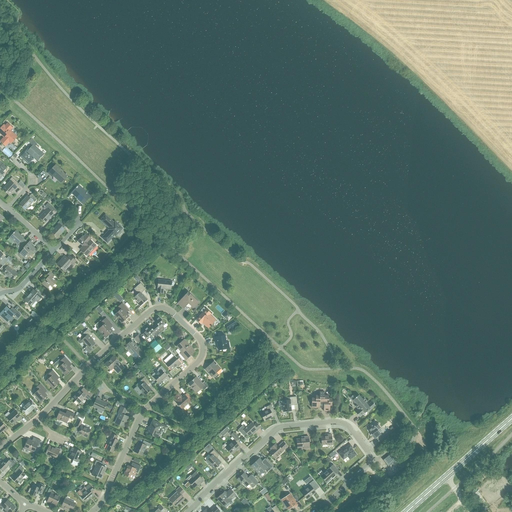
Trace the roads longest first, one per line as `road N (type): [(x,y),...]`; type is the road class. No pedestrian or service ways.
road 1 (residential): [(314,511),(373,460),(336,421),(274,430),(187,511)]
road 2 (residential): [(144,407),(203,353),(171,311),(154,311),(38,418)]
